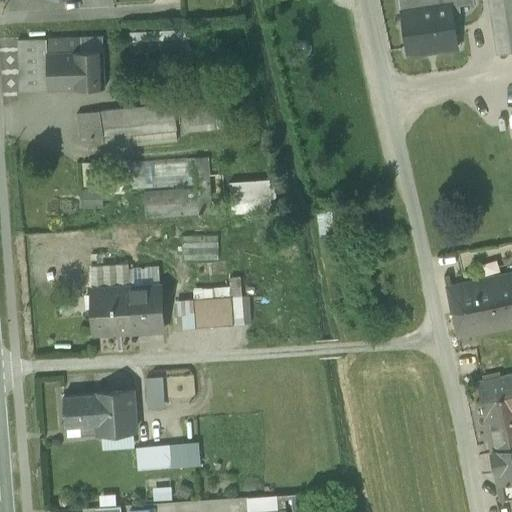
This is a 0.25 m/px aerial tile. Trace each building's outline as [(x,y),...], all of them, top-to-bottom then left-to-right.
[(451,0),(403,8),(409,48),(456,41),(451,0)] [(511,0),(493,0),(500,50),(511,48),(511,0)] [(190,26),(130,29),(131,48),(191,46),(190,26)] [(82,33),(47,35),(49,86),(75,85),(73,47),(82,47),(82,33)] [(104,33),(82,33),(82,47),(104,46),(104,33)] [(47,35),(19,36),(21,87),(49,86),(47,35)] [(82,47),(73,47),(75,85),(106,84),(104,46),(82,47)] [(208,76),(185,79),(186,91),(210,88),(208,76)] [(511,78),(486,83),(511,220),(511,78)] [(141,94),(142,102),(167,99),(166,91),(141,94)] [(188,97),(197,96),(197,92),(183,93),(186,121),(191,121),(188,97)] [(197,96),(188,97),(191,121),(191,127),(232,122),(229,92),(197,96)] [(142,102),(103,106),(101,106),(104,131),(177,123),(174,99),(167,99),(142,102)] [(101,106),(78,109),(81,133),(87,133),(104,131),(101,106)] [(177,123),(104,131),(105,140),(119,143),(178,137),(177,123)] [(104,131),(87,133),(88,142),(105,140),(104,131)] [(209,152),(195,153),(198,183),(200,210),(213,210),(211,170),(209,152)] [(195,153),(130,158),(132,185),(197,181),(195,153)] [(104,157),(84,159),(86,182),(105,180),(104,157)] [(120,165),(107,166),(108,188),(122,187),(120,165)] [(224,170),(211,170),(213,210),(227,209),(224,170)] [(275,175),(231,178),(233,209),(278,206),(275,175)] [(198,183),(145,187),(147,214),(200,210),(198,183)] [(104,202),(103,186),(82,187),(82,202),(104,202)] [(318,207),(319,229),(333,229),(332,207),(318,207)] [(183,234),(184,246),(218,244),(218,233),(183,234)] [(219,256),(218,244),(184,246),(184,257),(219,256)] [(131,283),(130,266),(129,261),(91,263),(93,286),(131,283)] [(146,282),(161,280),(160,263),(130,266),(131,283),(131,285),(146,284),(146,282)] [(499,276),(449,286),(453,308),(511,296),(511,278),(510,271),(499,274),(499,276)] [(146,284),(131,285),(133,326),(132,326),(133,327),(164,325),(162,280),(161,280),(146,282),(146,284)] [(131,283),(93,286),(95,328),(132,326),(133,326),(131,285),(131,283)] [(250,292),(233,293),(235,320),(252,320),(250,292)] [(233,293),(194,295),(196,323),(235,320),(233,293)] [(194,295),(179,296),(180,324),(196,323),(194,295)] [(511,296),(453,308),(458,331),(483,326),(483,329),(511,322),(511,296)] [(511,369),(478,377),(492,447),(511,443),(511,369)] [(164,373),(148,374),(149,403),(166,403),(164,373)] [(133,386),(97,388),(97,389),(64,392),(67,422),(82,420),(82,430),(104,429),(136,426),(133,386)] [(136,426),(104,429),(104,445),(137,443),(136,426)] [(199,437),(171,439),(173,462),(201,460),(199,437)] [(171,439),(137,443),(139,465),(173,462),(171,439)] [(511,443),(492,447),(498,478),(511,475),(511,443)] [(511,475),(498,478),(502,495),(511,492),(511,475)] [(298,489),(278,490),(279,506),(287,505),(286,494),(295,493),(296,508),(299,508),(298,489)] [(278,490),(250,492),(251,508),(279,506),(278,490)] [(123,511),(123,501),(98,503),(98,511),(123,511)]
